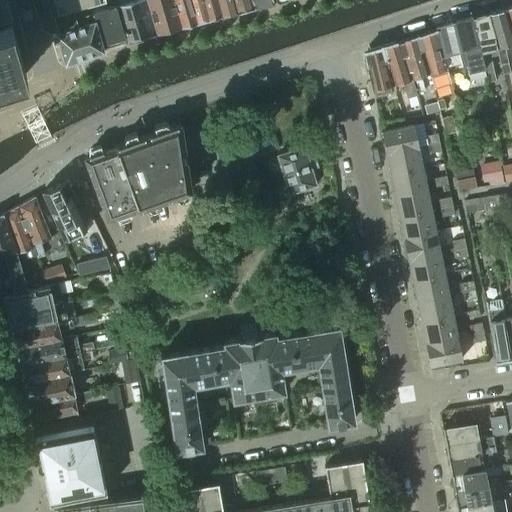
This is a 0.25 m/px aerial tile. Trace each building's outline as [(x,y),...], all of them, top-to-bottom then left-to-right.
[(0,0),(0,81),(26,74),(12,27),(7,29),(4,17),(5,16),(1,0),(0,0)] [(47,0),(51,12),(52,12),(71,7),(97,0),(47,0)] [(134,0),(117,5),(127,42),(156,34),(146,0),(134,0)] [(146,0),(156,34),(181,27),(172,0),(146,0)] [(172,0),(181,27),(209,20),(208,19),(202,0),(172,0)] [(202,0),(208,19),(220,16),(221,17),(237,13),(237,12),(233,0),(202,0)] [(233,0),(237,12),(253,8),(250,0),(233,0)] [(250,0),(253,8),(253,9),(273,4),(272,3),(273,3),(272,0),(250,0)] [(116,5),(93,12),(94,12),(96,20),(98,31),(103,30),(108,48),(127,42),(117,5),(116,5)] [(511,37),(504,7),(486,11),(496,53),(498,62),(499,62),(502,73),(508,72),(506,61),(502,44),(510,42),(511,42),(511,41),(511,37)] [(486,11),(471,15),(479,50),(476,51),(482,76),(484,81),(491,79),(494,78),(491,65),(489,55),(496,53),(486,11)] [(59,32),(57,32),(66,62),(103,49),(108,48),(103,30),(98,31),(96,20),(94,12),(74,18),(70,20),(72,24),(65,26),(66,29),(59,32)] [(471,15),(435,26),(435,27),(446,66),(464,62),(468,79),(482,76),(476,51),(479,50),(471,15)] [(450,83),(446,66),(435,27),(417,33),(423,56),(427,71),(432,88),(450,83)] [(417,32),(398,38),(414,92),(415,92),(423,90),(421,85),(418,74),(427,71),(423,56),(417,33),(417,32)] [(398,38),(381,43),(381,45),(393,81),(401,79),(407,95),(410,107),(418,104),(415,92),(414,92),(398,38)] [(367,49),(364,54),(365,56),(372,88),(374,98),(391,92),(388,83),(393,81),(381,45),(367,49)] [(441,88),(433,90),(438,108),(447,105),(442,87),(441,88)] [(89,148),(88,152),(89,154),(84,156),(106,218),(189,188),(180,122),(168,126),(167,123),(163,121),(153,125),(155,130),(137,137),(135,132),(125,135),(123,139),(124,142),(101,150),(100,144),(89,148)] [(381,130),(386,153),(418,146),(413,124),(381,130)] [(424,135),(426,144),(439,141),(437,133),(424,135)] [(439,141),(426,144),(428,153),(441,150),(439,141)] [(303,146),(303,145),(276,154),(289,192),(315,184),(310,167),(317,165),(310,144),(303,146)] [(386,153),(390,173),(422,167),(418,146),(386,153)] [(482,162),(485,180),(503,177),(500,159),(482,162)] [(505,181),(511,180),(511,163),(502,166),(505,181)] [(457,188),(474,186),(470,166),(452,169),(457,188)] [(390,173),(394,195),(426,188),(422,167),(390,173)] [(433,178),(434,186),(447,184),(446,175),(433,178)] [(64,181),(42,191),(64,238),(65,238),(84,229),(86,228),(85,227),(81,219),(74,202),(76,201),(67,180),(64,181)] [(394,195),(399,216),(431,209),(426,188),(394,195)] [(34,196),(18,204),(35,254),(36,257),(44,255),(38,239),(50,235),(44,219),(34,196)] [(437,199),(439,208),(452,205),(450,196),(437,199)] [(18,204),(2,213),(20,268),(28,266),(25,257),(35,254),(18,204)] [(452,205),(439,208),(441,216),(454,214),(452,205)] [(399,216),(403,237),(435,230),(431,209),(399,216)] [(322,212),(314,214),(316,226),(324,224),(322,212)] [(0,214),(0,283),(3,294),(15,292),(27,289),(23,279),(23,278),(22,275),(20,268),(2,213),(0,214)] [(314,214),(306,215),(308,227),(316,226),(314,214)] [(403,237),(407,258),(439,251),(435,230),(403,237)] [(451,240),(453,249),(465,246),(463,237),(451,240)] [(465,246),(453,249),(454,257),(467,255),(465,246)] [(407,258),(412,279),(444,273),(439,251),(407,258)] [(60,263),(41,270),(45,282),(65,275),(60,263)] [(412,279),(416,300),(448,294),(444,273),(412,279)] [(15,292),(3,294),(7,312),(52,302),(50,291),(63,288),(64,291),(70,290),(69,287),(68,280),(27,289),(15,292)] [(460,282),(461,291),(474,288),(472,280),(460,282)] [(177,282),(150,286),(153,306),(181,302),(177,282)] [(474,288),(461,291),(463,300),(476,297),(474,288)] [(125,292),(128,304),(136,301),(132,290),(125,292)] [(416,300),(420,322),(452,315),(448,294),(416,300)] [(52,302),(7,312),(11,330),(38,323),(75,316),(71,298),(52,302)] [(511,358),(504,317),(501,298),(485,301),(495,360),(511,358)] [(139,313),(136,301),(128,304),(132,315),(139,313)] [(38,323),(11,330),(15,347),(61,337),(59,329),(73,327),(73,326),(97,321),(96,318),(95,312),(75,316),(38,323)] [(420,322),(425,342),(457,336),(452,315),(420,322)] [(468,325),(470,333),(483,331),(481,322),(468,325)] [(223,343),(185,349),(160,353),(175,449),(202,445),(192,383),(229,376),(232,397),(284,389),(280,368),(317,362),(326,424),(353,419),(338,323),(313,327),(313,328),(275,334),(274,330),(259,333),(259,332),(237,336),(237,337),(222,339),(223,343)] [(483,331),(470,333),(472,342),(484,339),(483,331)] [(61,337),(15,347),(19,364),(79,352),(80,351),(91,349),(90,344),(78,346),(77,345),(75,334),(61,337)] [(457,336),(425,342),(429,365),(461,358),(457,336)] [(79,352),(19,364),(23,381),(68,371),(79,369),(84,368),(80,351),(79,352)] [(68,371),(23,381),(28,402),(73,393),(69,378),(81,376),(79,369),(68,371)] [(73,393),(28,402),(32,421),(77,412),(75,401),(91,397),(89,389),(73,393)] [(474,421),(441,426),(444,443),(477,437),(475,430),(474,421)] [(42,473),(48,502),(105,491),(99,462),(96,463),(94,454),(98,454),(92,425),(35,436),(41,465),(44,465),(46,473),(42,473)] [(477,437),(444,443),(447,457),(489,450),(493,450),(490,435),(477,437)] [(489,450),(447,457),(450,473),(492,466),(491,459),(489,450)] [(194,466),(193,458),(181,460),(182,468),(184,476),(196,474),(194,466)] [(169,462),(171,470),(172,478),(184,476),(182,468),(181,460),(169,462)] [(370,511),(361,460),(324,465),(328,489),(319,490),(320,498),(231,511),(230,504),(221,505),(217,482),(180,488),(184,511),(370,511)] [(492,466),(450,473),(452,488),(486,482),(485,475),(499,473),(497,465),(492,466)] [(486,482),(452,488),(455,504),(499,496),(496,482),(486,483),(486,482)] [(144,511),(142,491),(141,491),(141,494),(54,506),(54,511),(144,511)] [(499,496),(455,504),(456,511),(499,511),(504,511),(501,496),(499,496)]
